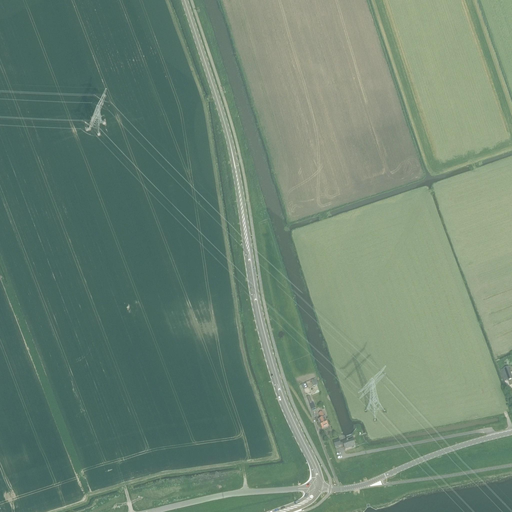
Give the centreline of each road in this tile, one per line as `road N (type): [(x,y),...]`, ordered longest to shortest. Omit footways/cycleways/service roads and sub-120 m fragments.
road 1 (secondary): [(184,0),(227,133),(277,379),(319,488)]
road 2 (tertiary): [(319,488),(364,484),(511,432)]
road 3 (tertiary): [(151,511),(228,494),(319,488)]
